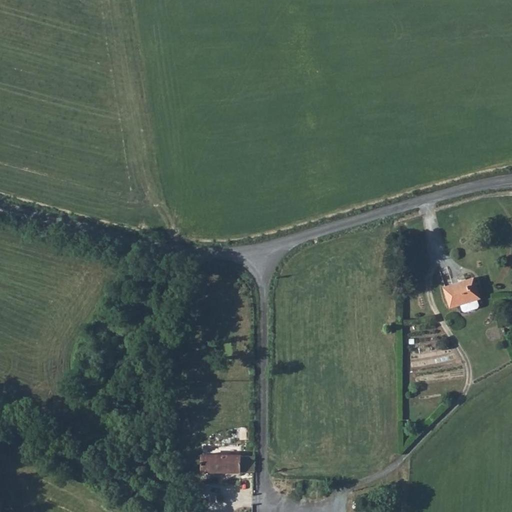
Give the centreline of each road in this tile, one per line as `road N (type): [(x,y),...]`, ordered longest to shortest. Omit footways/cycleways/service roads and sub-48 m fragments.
road 1 (unclassified): [(511,179),(227,253),(196,253),(0,203)]
road 2 (track): [(397,463),(469,384),(469,363),(426,287),(437,259)]
